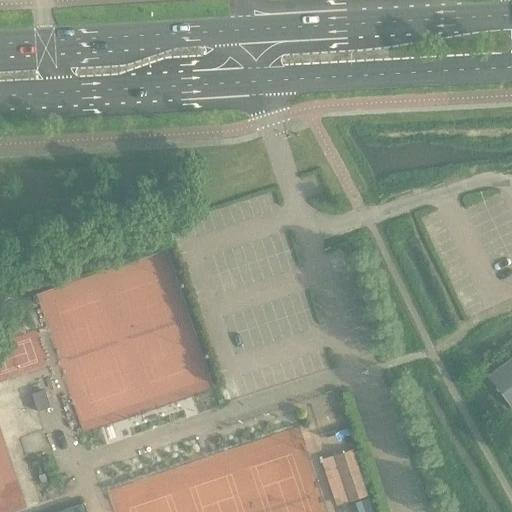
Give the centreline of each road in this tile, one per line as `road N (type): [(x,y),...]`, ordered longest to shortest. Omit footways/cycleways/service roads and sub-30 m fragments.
road 1 (tertiary): [(511,13),(248,28)]
road 2 (tertiary): [(0,109),(258,93)]
road 3 (tertiary): [(258,93),(511,68)]
road 4 (tertiary): [(248,28),(0,44)]
